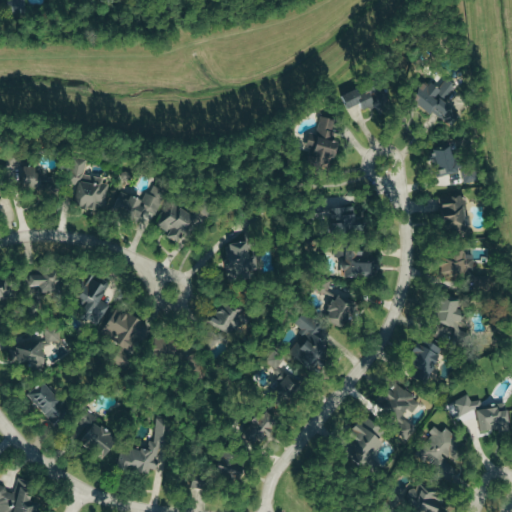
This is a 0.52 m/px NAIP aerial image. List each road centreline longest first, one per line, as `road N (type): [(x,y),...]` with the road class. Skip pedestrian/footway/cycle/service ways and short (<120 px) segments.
road 1 (residential): [(381,166),(408,234),(397,310),(384,339),(273,482),(266,511)]
road 2 (residential): [(0,241),(77,237),(108,246),(172,287)]
road 3 (residential): [(0,422),(78,491),(154,511)]
